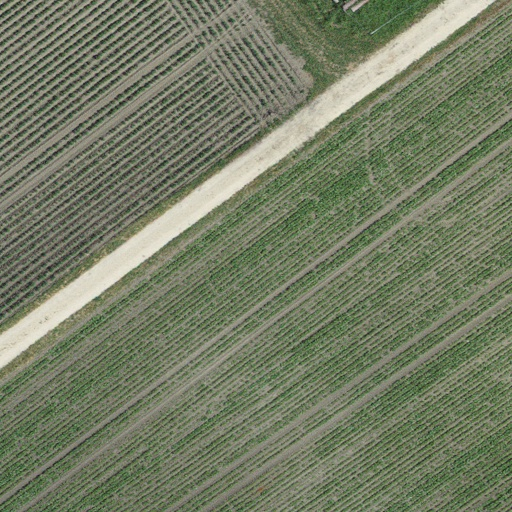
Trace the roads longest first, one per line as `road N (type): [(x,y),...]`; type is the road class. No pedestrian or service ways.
road 1 (track): [(472,0),(0,356)]
road 2 (track): [(331,105),(258,0)]
